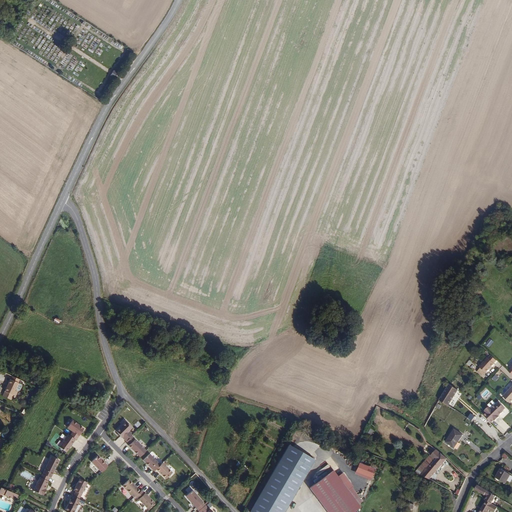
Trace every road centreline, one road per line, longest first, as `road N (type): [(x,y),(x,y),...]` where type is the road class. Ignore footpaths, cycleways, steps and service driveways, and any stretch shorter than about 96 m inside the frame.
road 1 (residential): [(62,202),(74,212),(92,265),(120,388),(100,429)]
road 2 (tertiary): [(62,202),(107,106),(178,0)]
road 3 (track): [(120,388),(237,511)]
road 4 (tertiary): [(0,338),(62,202)]
